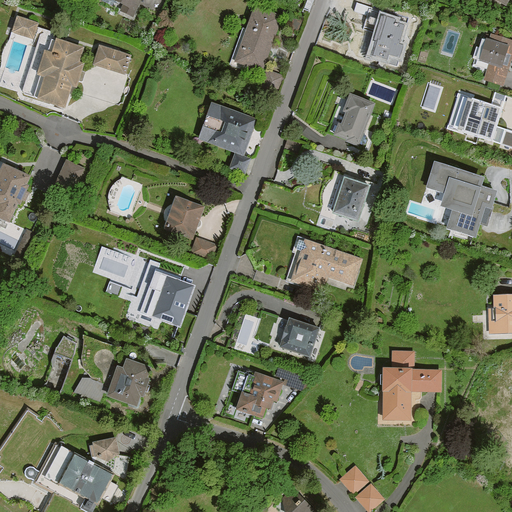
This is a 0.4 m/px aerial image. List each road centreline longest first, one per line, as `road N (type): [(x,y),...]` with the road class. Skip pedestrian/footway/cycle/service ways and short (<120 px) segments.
road 1 (residential): [(0,102),(252,192)]
road 2 (residential): [(252,192),(170,416)]
road 3 (residential): [(348,511),(303,465),(170,416)]
road 4 (residential): [(323,0),(252,192)]
